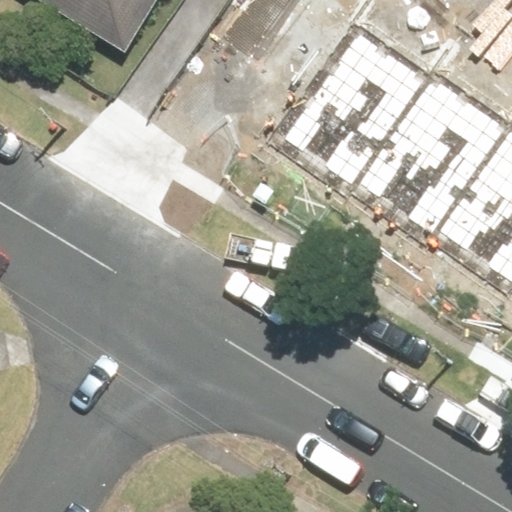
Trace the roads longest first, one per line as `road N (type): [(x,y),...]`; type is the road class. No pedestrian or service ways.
road 1 (residential): [(170,313),(508,511)]
road 2 (residential): [(170,313),(31,511)]
road 3 (residential): [(0,209),(170,313)]
